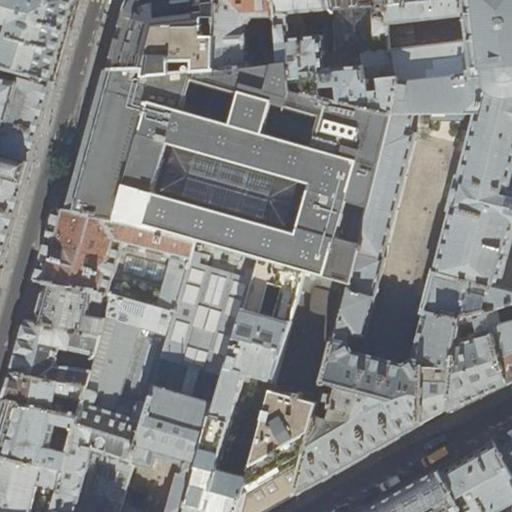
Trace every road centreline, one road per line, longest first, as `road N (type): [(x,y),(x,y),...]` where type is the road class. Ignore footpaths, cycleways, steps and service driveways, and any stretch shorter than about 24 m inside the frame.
road 1 (residential): [(99,0),(0,355)]
road 2 (residential): [(310,511),(511,395)]
